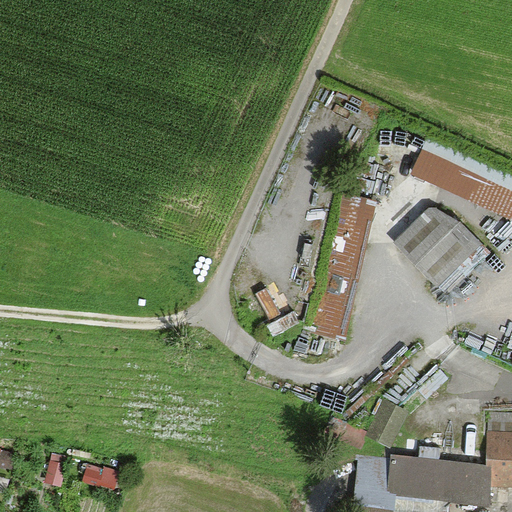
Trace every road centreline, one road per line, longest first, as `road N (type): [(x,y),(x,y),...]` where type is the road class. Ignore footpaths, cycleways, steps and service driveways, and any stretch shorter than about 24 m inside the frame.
road 1 (track): [(208,315),(347,0)]
road 2 (track): [(0,310),(149,323),(208,315)]
